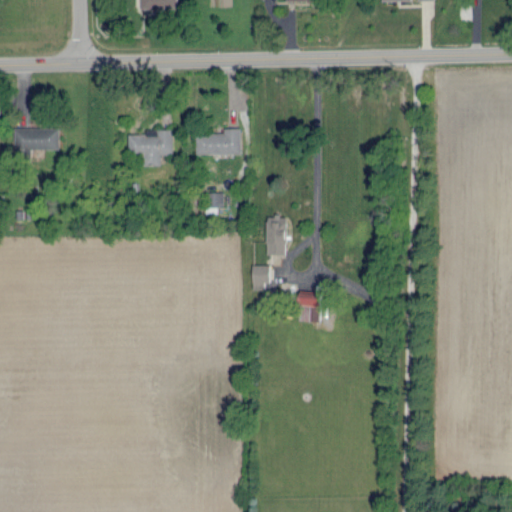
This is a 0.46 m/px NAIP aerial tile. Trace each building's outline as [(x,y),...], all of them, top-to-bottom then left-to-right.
[(179,9),(178,0),(142,0),(143,9),(179,9)] [(19,146),(20,127),(62,127),(62,146),(19,146)] [(166,163),(151,163),(152,152),(133,153),(133,133),(164,132),(164,127),(178,128),(176,142),(176,151),(166,151),(166,163)] [(201,151),(201,132),(230,132),(230,127),(244,127),(244,132),(245,132),(245,151),(201,151)] [(30,219),(31,209),(38,209),(37,219),(30,219)] [(272,253),(273,216),(293,217),(291,255),(272,253)] [(268,283),(268,288),(258,288),(258,264),(268,264),(268,266),(274,266),(275,283),(268,283)] [(356,291),(359,285),(373,293),(371,298),(356,291)] [(326,305),(301,304),(302,289),(326,290),(326,305)] [(300,321),(321,322),(322,299),(301,298),(300,321)]
